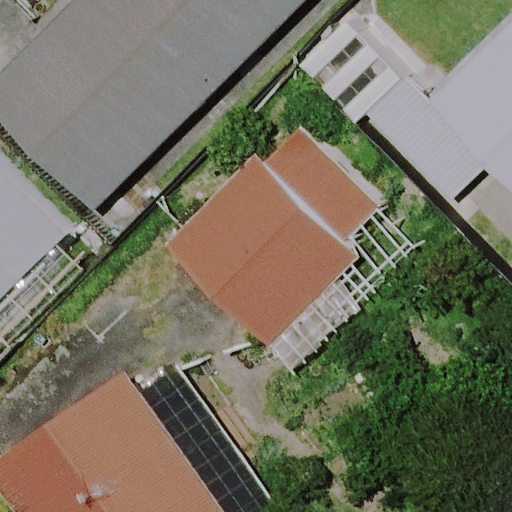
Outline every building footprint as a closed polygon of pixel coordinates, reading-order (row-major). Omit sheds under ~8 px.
[(304,0),(74,0),(0,77),(0,107),(102,207),(304,0)] [(511,15),(442,85),(423,66),(373,116),(463,208),(504,167),(511,175),(511,15)] [(294,371),(425,244),(333,149),(301,116),(170,242),(294,371)] [(0,306),(72,233),(0,162),(0,306)] [(272,511),(276,509),(247,468),(213,492),(183,449),(217,425),(181,374),(147,397),(134,379),(1,472),(29,511),(272,511)]
